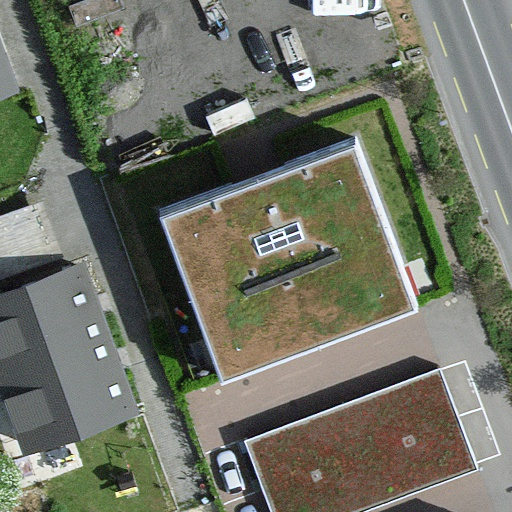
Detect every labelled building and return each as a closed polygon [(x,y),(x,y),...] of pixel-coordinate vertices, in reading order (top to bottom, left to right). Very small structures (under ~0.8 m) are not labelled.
[(0,99),(21,92),(0,37),(0,99)] [(413,299),(353,139),(165,209),(225,369),(413,299)] [(0,267),(67,251),(53,196),(0,208),(0,267)] [(141,417),(84,263),(0,294),(0,377),(29,458),(141,417)] [(442,370),(253,439),(279,511),(362,511),(478,470),(442,370)]
